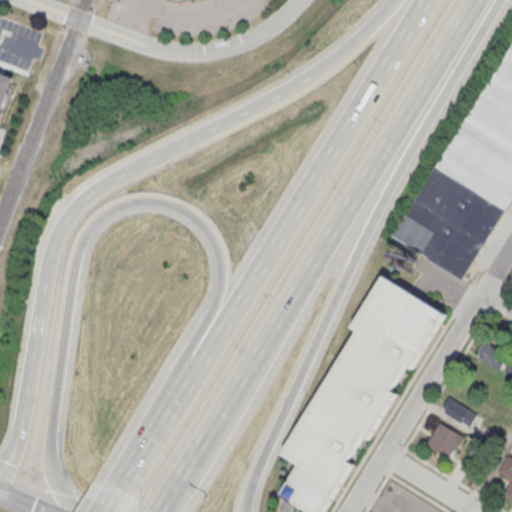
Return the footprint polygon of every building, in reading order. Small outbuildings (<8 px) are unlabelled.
[(511,201),(464,279),(392,235),(511,40),(511,201)] [(0,118),(16,77),(0,71),(0,118)] [(282,452),(358,330),(352,326),(384,275),(447,313),(413,368),(407,364),(391,390),(397,393),(370,439),(364,435),(348,460),(354,464),(324,511),(308,511),(280,494),(300,464),(282,452)] [(480,359),(500,369),(508,354),(488,344),(480,359)] [(467,426),(474,415),(450,399),(443,409),(467,426)] [(440,422),(465,436),(457,449),(454,447),(448,457),(426,445),(440,422)] [(508,455),(511,457),(511,499),(503,493),(511,480),(498,471),(508,455)]
